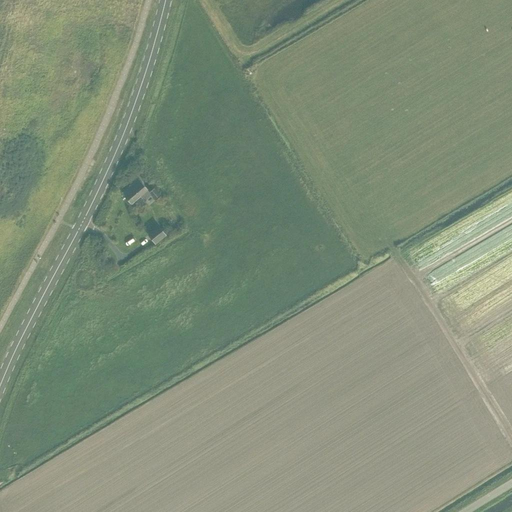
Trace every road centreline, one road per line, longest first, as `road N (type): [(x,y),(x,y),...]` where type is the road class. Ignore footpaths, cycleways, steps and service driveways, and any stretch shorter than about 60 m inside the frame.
road 1 (secondary): [(0,387),(111,164),(166,0)]
road 2 (track): [(391,244),(511,440)]
